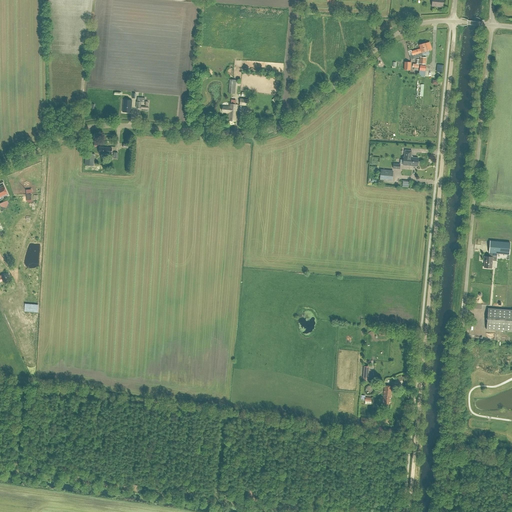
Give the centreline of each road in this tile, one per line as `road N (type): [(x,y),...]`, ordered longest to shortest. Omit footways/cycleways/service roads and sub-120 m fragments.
road 1 (unclassified): [(0,165),(94,127),(236,134),(276,128),(393,35),(453,21)]
road 2 (track): [(453,21),(409,511)]
road 3 (unclassified): [(463,315),(492,25)]
road 4 (track): [(450,460),(463,315)]
road 5 (track): [(287,123),(298,0)]
